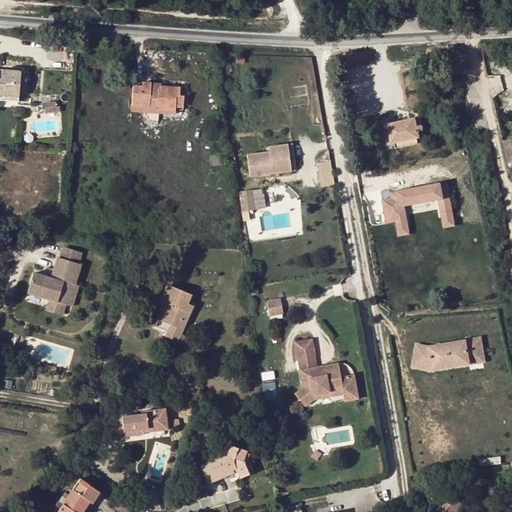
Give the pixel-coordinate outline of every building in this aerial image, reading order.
[(1,74),(0,73),(0,96),(18,98),(20,73),(2,71),(1,74)] [(133,83),(131,108),(131,111),(175,114),(175,110),(183,110),(184,97),(180,96),(180,88),(161,87),(161,85),(133,83)] [(44,102),(45,113),(61,112),(60,106),(56,106),(55,101),(44,102)] [(391,145),(395,144),(416,139),(420,138),(419,132),(424,131),(423,127),(418,128),(415,118),(386,125),(391,145)] [(511,138),(503,141),(508,163),(511,162),(511,138)] [(416,139),(395,144),(396,149),(417,144),(416,139)] [(261,175),(271,173),(271,168),(290,165),(287,143),(268,146),(269,149),(258,151),(261,175)] [(221,155),(210,156),(211,165),(222,164),(221,155)] [(331,158),(317,161),(322,186),(336,183),(331,158)] [(271,168),(271,173),(291,170),(290,165),(271,168)] [(398,235),(412,233),(407,206),(439,200),(444,227),(457,225),(449,181),(382,193),(387,222),(396,221),(398,235)] [(250,188),(238,190),(242,211),(253,209),(250,188)] [(62,248),(59,259),(77,265),(81,254),(62,248)] [(32,273),(26,293),(48,300),(64,305),(70,307),(77,286),(73,285),(80,265),(77,265),(59,259),(57,258),(51,275),(50,279),(46,278),(32,273)] [(155,321),(172,327),(176,329),(174,333),(181,336),(193,307),(188,305),(191,296),(168,287),(161,304),(162,304),(155,321)] [(267,301),(269,309),(282,307),(281,298),(267,301)] [(64,305),(48,300),(45,308),(44,311),(61,316),(64,305)] [(282,307),(269,309),(270,316),(283,314),(282,307)] [(176,329),(172,327),(167,339),(178,343),(181,336),(174,333),(176,329)] [(181,336),(178,343),(183,346),(186,338),(181,336)] [(416,344),(413,363),(428,366),(431,365),(431,371),(485,362),(481,337),(429,346),(416,344)] [(295,344),(298,361),(317,358),(314,341),(295,344)] [(298,361),(300,372),(309,370),(319,368),(317,358),(298,361)] [(413,363),(412,367),(431,371),(431,365),(428,366),(413,363)] [(311,379),(302,381),(303,388),(295,394),(306,407),(315,401),(314,396),(334,392),(333,390),(343,388),(344,395),(358,393),(355,376),(342,378),(339,365),(324,367),(325,373),(320,374),(319,368),(309,370),(311,379)] [(65,373),(59,370),(57,377),(63,379),(65,373)] [(309,370),(300,372),(302,381),(311,379),(309,370)] [(314,396),(315,401),(344,395),(343,388),(333,390),(334,392),(314,396)] [(359,400),(358,393),(344,395),(346,403),(359,400)] [(267,395),(269,404),(278,403),(277,394),(267,395)] [(142,435),(143,434),(142,430),(148,430),(148,428),(163,426),(162,419),(166,419),(164,409),(145,412),(146,414),(122,417),(124,438),(142,435)] [(142,430),(143,434),(168,431),(166,419),(162,419),(163,426),(148,428),(148,430),(142,430)] [(227,455),(201,466),(209,484),(233,473),(233,470),(236,469),(237,471),(240,479),(249,475),(249,474),(244,462),(246,455),(247,453),(230,446),(227,455)] [(249,474),(253,472),(254,472),(246,455),(244,462),(249,474)] [(57,511),(81,511),(89,501),(92,504),(99,492),(80,479),(69,495),(60,509),(57,511)] [(490,480),(478,483),(484,506),(495,503),(490,480)] [(60,509),(69,495),(64,492),(55,505),(60,509)] [(458,511),(463,503),(447,494),(437,511),(458,511)] [(86,511),(92,504),(89,501),(81,511),(86,511)]
